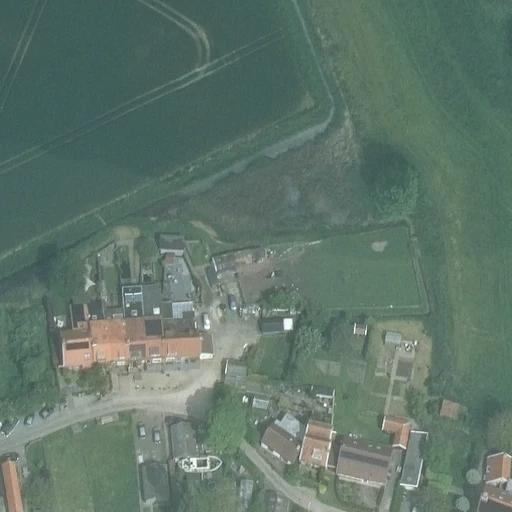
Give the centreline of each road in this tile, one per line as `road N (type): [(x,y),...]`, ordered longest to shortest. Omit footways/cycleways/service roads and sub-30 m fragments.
road 1 (unclassified): [(330,511),(287,493),(214,424),(169,403),(118,405),(0,445)]
road 2 (track): [(511,142),(460,81),(424,0)]
